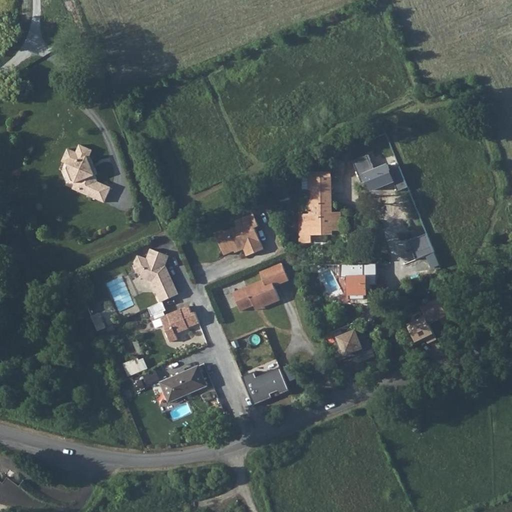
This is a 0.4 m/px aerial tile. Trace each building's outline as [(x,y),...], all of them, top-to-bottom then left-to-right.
[(373,135),(330,153),(334,163),(340,161),(342,165),(379,149),(373,135)] [(80,192),(105,203),(111,188),(97,182),(95,176),(97,175),(95,169),(93,170),(91,165),(93,164),(90,156),(92,151),(80,145),(76,153),(68,149),(62,162),(68,164),(75,184),(82,187),(80,192)] [(75,184),(68,164),(66,168),(71,182),(75,184)] [(310,190),(310,204),(332,204),(331,171),(309,172),(302,172),(303,190),(310,190)] [(82,187),(75,184),(73,189),(80,192),(82,187)] [(332,212),(332,204),(310,204),(310,214),(299,214),(300,243),(312,243),(312,235),(325,235),(325,231),(333,231),(342,230),(341,212),(332,212)] [(259,226),(254,214),(236,221),(238,227),(217,235),(225,255),(244,247),(247,256),(264,249),(255,228),(259,226)] [(151,281),(161,302),(178,294),(169,275),(168,276),(164,269),(165,266),(169,256),(151,249),(147,259),(138,256),(134,267),(136,271),(142,274),(140,277),(151,281)] [(228,256),(231,263),(240,259),(237,252),(228,256)] [(282,263),(260,272),(264,280),(233,293),(241,311),(254,305),(260,303),(262,307),(280,300),(275,286),(289,280),(282,263)] [(407,328),(418,350),(438,341),(431,328),(449,319),(440,300),(422,309),(426,319),(407,328)] [(165,302),(151,307),(153,315),(168,310),(165,302)] [(199,323),(195,312),(184,317),(181,309),(161,317),(170,341),(178,338),(176,333),(189,328),(188,327),(199,323)] [(93,317),(101,332),(115,324),(108,310),(93,317)] [(337,339),(345,359),(364,351),(356,332),(337,339)] [(130,376),(150,369),(145,356),(125,363),(130,376)] [(208,386),(199,366),(161,382),(169,401),(191,392),(191,393),(208,386)] [(244,377),(255,403),(293,389),(282,368),(257,377),(255,372),(244,377)] [(155,372),(146,376),(149,384),(158,380),(155,372)] [(460,373),(451,377),(452,379),(453,381),(454,384),(463,380),(460,373)] [(453,381),(452,379),(451,377),(446,379),(449,386),(454,384),(453,381)] [(433,393),(430,384),(422,386),(425,395),(433,393)] [(175,421),(194,413),(190,403),(171,411),(175,421)]
